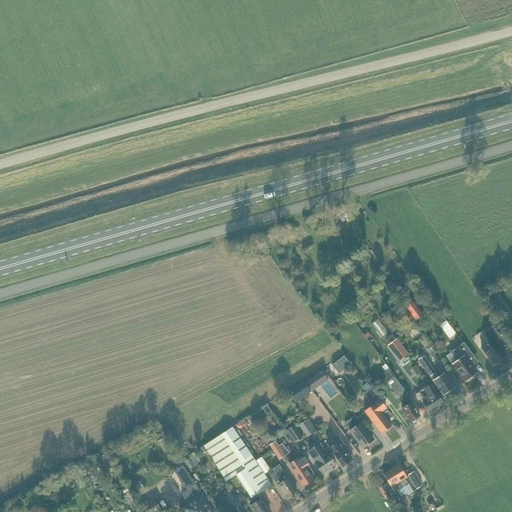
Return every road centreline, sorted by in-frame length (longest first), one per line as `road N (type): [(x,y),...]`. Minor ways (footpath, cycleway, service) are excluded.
road 1 (unclassified): [(0,294),(511,145)]
road 2 (primary): [(0,268),(511,121)]
road 3 (unclassified): [(0,165),(511,30)]
road 4 (secondary): [(299,511),(511,377)]
